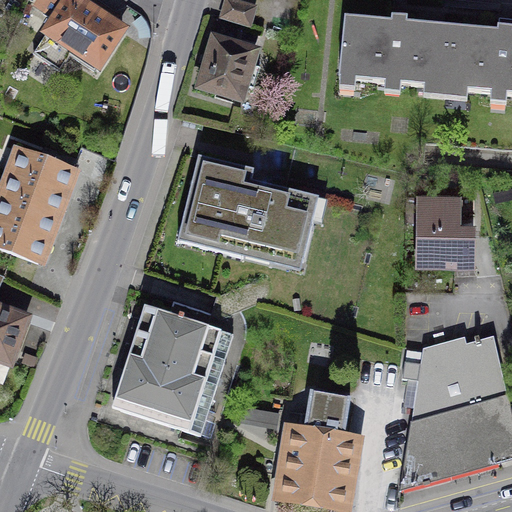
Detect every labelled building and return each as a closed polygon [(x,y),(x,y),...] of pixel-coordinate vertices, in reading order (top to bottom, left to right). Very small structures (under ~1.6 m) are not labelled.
[(122,21),(86,0),(39,0),(31,13),(48,23),(35,45),(96,81),(124,33),(117,29),(122,21)] [(255,1),(252,0),(220,0),(218,9),(249,19),(255,1)] [(445,101),(450,30),(407,27),(408,19),(400,18),(393,18),(393,24),(346,20),(341,93),(358,94),(359,81),(388,84),(387,96),(401,97),(402,86),(418,87),(417,99),(445,101)] [(450,30),(445,101),(468,103),(469,91),(491,93),(490,105),(507,106),(508,96),(511,95),(511,28),(507,28),(500,28),(500,33),(450,30)] [(262,50),(210,34),(192,92),(243,109),(262,50)] [(13,175),(64,194),(73,171),(22,151),(13,175)] [(241,166),(201,156),(180,243),(296,271),(314,197),(238,179),(241,166)] [(63,198),(64,194),(13,175),(4,198),(56,218),(57,214),(63,216),(69,200),(63,198)] [(461,190),(417,190),(416,267),(477,267),(477,217),(461,217),(461,190)] [(54,221),(56,218),(4,198),(0,209),(0,223),(47,241),(48,237),(54,239),(60,223),(54,221)] [(0,250),(38,265),(47,241),(0,223),(0,250)] [(178,319),(145,309),(125,373),(133,376),(121,412),(201,437),(233,337),(183,321),(184,317),(180,316),(178,319)] [(0,358),(9,362),(24,321),(0,311),(0,358)] [(411,420),(399,492),(401,492),(402,487),(500,461),(511,457),(511,414),(507,394),(506,395),(493,338),(480,342),(479,338),(474,339),(475,339),(471,340),(472,344),(466,345),(464,339),(423,350),(421,366),(405,363),(403,379),(419,382),(413,420),(411,420)] [(304,436),(294,434),(283,497),(342,507),(353,444),(343,442),(346,421),(347,422),(350,400),(311,393),(307,415),(308,415),(304,436)]
